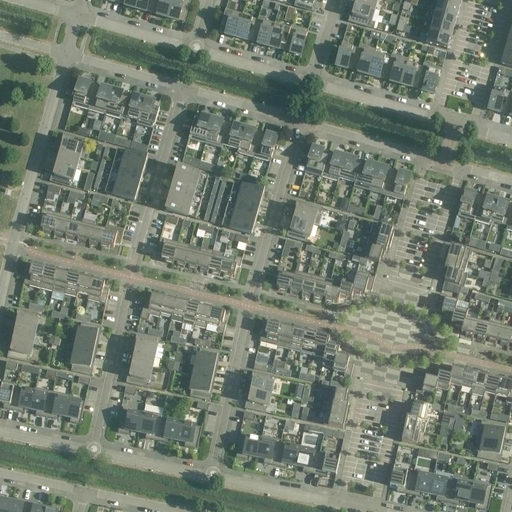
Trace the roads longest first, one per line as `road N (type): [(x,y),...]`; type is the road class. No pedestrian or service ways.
road 1 (residential): [(300,121),(423,158),(390,280),(425,290),(460,170),(511,182)]
road 2 (residential): [(372,510),(398,391),(366,384),(340,503)]
road 3 (unclassified): [(0,297),(66,54)]
road 4 (residential): [(137,250),(184,88)]
road 5 (residential): [(92,452),(127,293)]
road 6 (residential): [(256,276),(300,121)]
road 7 (residential): [(211,478),(243,328)]
road 8 (residential): [(471,127),(506,3),(494,0)]
road 9 (unclassified): [(438,118),(311,84)]
road 10 (tertiary): [(211,478),(340,503)]
road 11 (residential): [(472,0),(438,118)]
road 12 (residential): [(66,54),(184,88)]
road 13 (unclassified): [(195,50),(77,17)]
road 14 (tertiary): [(92,452),(211,478)]
road 15 (unclassified): [(311,84),(195,50)]
road 16 (residential): [(184,88),(300,121)]
